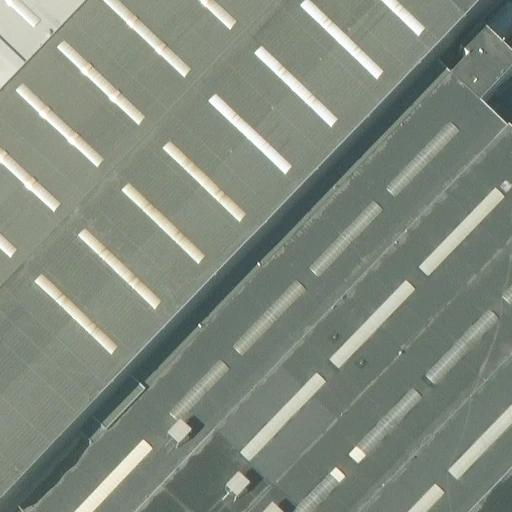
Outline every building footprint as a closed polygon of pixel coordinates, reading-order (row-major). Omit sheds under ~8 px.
[(300,0),(0,313),(0,389),(70,456),(438,74),(508,0),(300,0)] [(0,0),(0,115),(110,0),(0,0)] [(110,0),(0,115),(0,313),(300,0),(110,0)] [(511,35),(511,8),(508,5),(483,31),(500,47),(511,35)] [(438,75),(438,74),(70,456),(16,511),(152,511),(175,489),(199,511),(404,511),(511,400),(511,145),(478,113),(511,77),(511,67),(480,37),(468,50),(467,50),(458,59),(466,67),(449,85),(438,75)] [(511,511),(511,400),(404,511),(511,511)]
